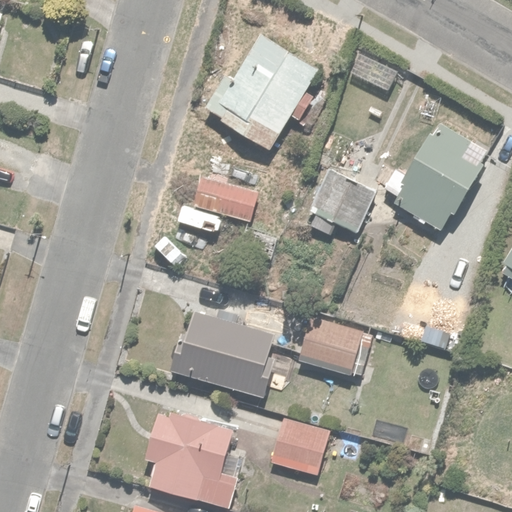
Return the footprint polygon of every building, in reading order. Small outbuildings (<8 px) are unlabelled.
[(226,69),(205,102),(270,142),(319,63),(262,27),(234,73),(226,69)] [(439,225),(490,143),(439,112),(404,168),(396,163),(385,181),(400,190),(395,198),(439,225)] [(333,167),(315,207),(356,226),(374,185),(333,167)] [(204,172),(196,202),(249,216),(257,187),(204,172)] [(281,231),(246,224),(241,248),(277,254),(281,231)] [(183,324),(172,365),(265,392),(271,370),(265,368),(276,329),(236,318),(238,309),(222,304),(220,313),(195,306),(189,326),(183,324)] [(365,325),(315,311),(302,355),(353,368),(365,325)] [(230,422),(159,405),(148,452),(157,455),(150,483),(229,502),(237,471),(219,467),(230,422)] [(332,426),(284,414),(273,459),(321,471),(332,426)] [(362,439),(335,433),(331,449),(358,456),(362,439)] [(170,511),(137,503),(133,511),(170,511)]
